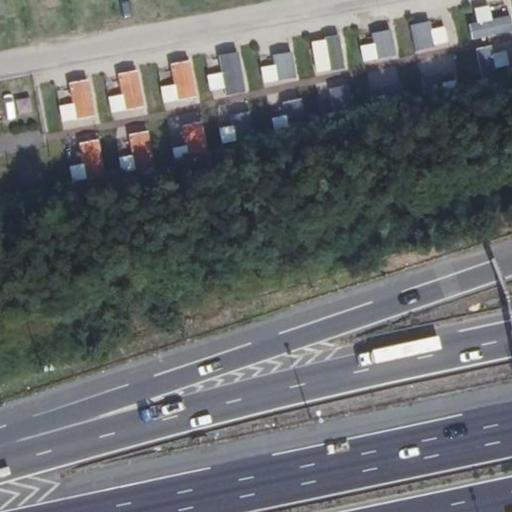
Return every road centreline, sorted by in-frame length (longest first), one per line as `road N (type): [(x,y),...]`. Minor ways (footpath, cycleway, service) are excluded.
road 1 (motorway): [(511,266),(106,408),(20,455)]
road 2 (motorway): [(511,340),(20,455)]
road 3 (track): [(0,71),(388,0)]
road 4 (motorway): [(511,430),(130,511)]
